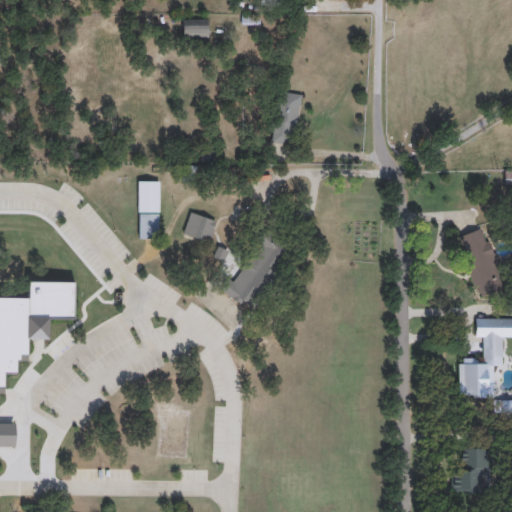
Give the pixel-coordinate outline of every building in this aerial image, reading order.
[(208,20),(208,39),(181,39),(181,20),(208,20)] [(299,95),(295,145),(270,143),(275,92),(299,95)] [(511,185),(503,185),(503,171),(511,171),(511,185)] [(137,239),(137,181),(158,181),(158,235),(149,235),(149,239),(137,239)] [(217,221),(209,244),(182,234),(189,212),(217,221)] [(458,236),(486,228),(503,289),(475,297),(458,236)] [(258,232),(280,242),(251,307),(216,292),(223,277),(235,283),(258,232)] [(0,450),(16,451),(16,424),(0,424),(0,392),(4,392),(4,377),(16,377),(16,364),(20,364),(20,359),(28,360),(28,343),(48,343),(48,322),(75,322),(75,282),(27,282),(27,300),(0,300),(0,450)] [(457,398),(457,360),(482,360),(482,338),(475,338),(475,319),(511,319),(511,338),(502,339),(502,363),(492,364),(492,398),(457,398)] [(451,471),(461,471),(461,448),(484,448),(484,494),(451,494),(451,471)]
